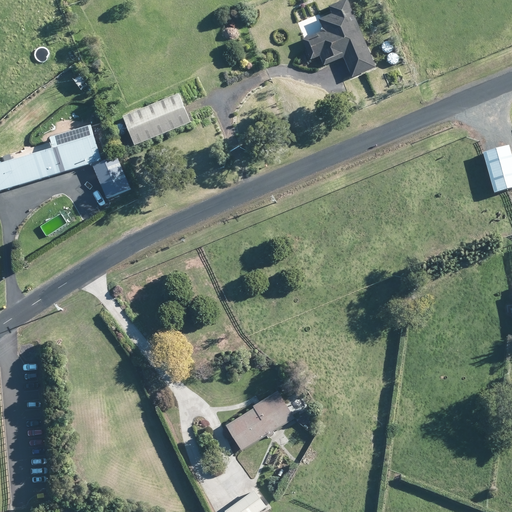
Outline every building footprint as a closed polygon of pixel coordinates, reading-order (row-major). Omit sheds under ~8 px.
[(304,43),(312,61),(321,58),(325,67),(345,59),(353,79),(376,70),(360,29),(357,21),(349,25),(347,22),(346,20),(344,18),(341,17),(339,16),(336,15),(333,15),(331,16),(328,17),(326,18),(324,20),(322,22),(321,24),(320,26),(319,29),(319,32),(319,34),(320,36),(304,43)] [(193,125),(181,97),(125,119),(136,148),(193,125)] [(0,193),(103,162),(93,128),(52,140),(55,151),(0,167),(0,193)] [(511,190),(511,157),(509,147),(484,154),(495,195),(511,190)] [(296,419),(279,393),(248,413),(249,414),(228,427),(244,452),(296,419)] [(263,511),(269,508),(258,492),(228,511),(263,511)]
